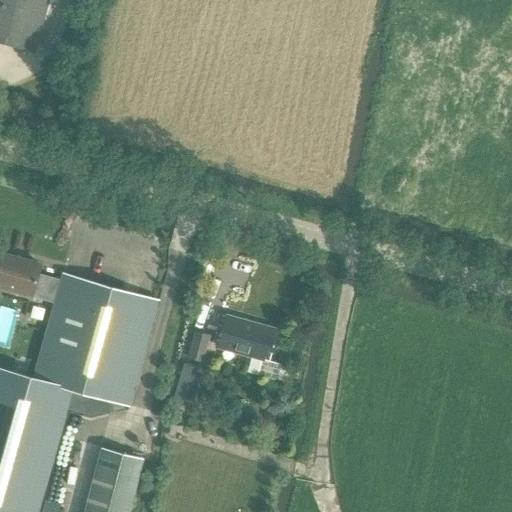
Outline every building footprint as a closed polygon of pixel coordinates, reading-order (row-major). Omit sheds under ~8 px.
[(0,0),(0,41),(33,51),(47,0),(0,0)] [(0,511),(36,511),(61,424),(66,408),(90,415),(122,408),(123,403),(129,405),(158,300),(63,274),(62,273),(60,279),(37,273),(40,264),(0,252),(0,286),(31,295),(32,292),(55,298),(33,377),(20,373),(0,367),(0,511)] [(218,347),(269,361),(277,330),(226,316),(218,347)] [(187,356),(201,360),(208,335),(194,331),(187,356)] [(183,363),(172,401),(188,406),(200,367),(183,363)] [(101,448),(84,511),(127,511),(142,459),(130,456),(101,448)]
